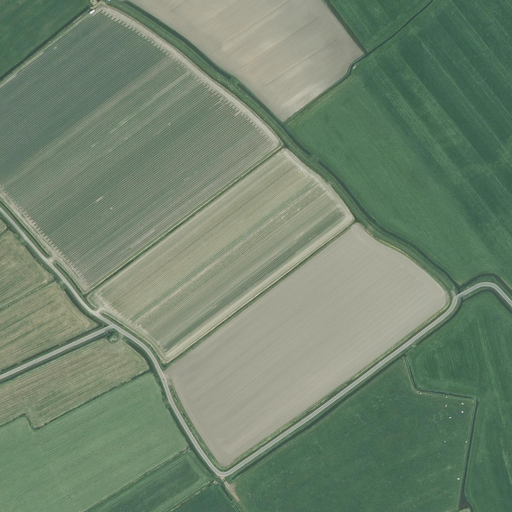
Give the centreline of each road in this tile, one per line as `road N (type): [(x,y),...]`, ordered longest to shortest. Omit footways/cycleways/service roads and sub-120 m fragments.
road 1 (unclassified): [(113,325),(146,350),(197,446),(225,474),(457,297)]
road 2 (track): [(309,161),(187,51),(108,0)]
road 3 (track): [(455,298),(407,250),(373,231),(309,161)]
road 4 (unclassified): [(113,325),(88,308),(0,209)]
